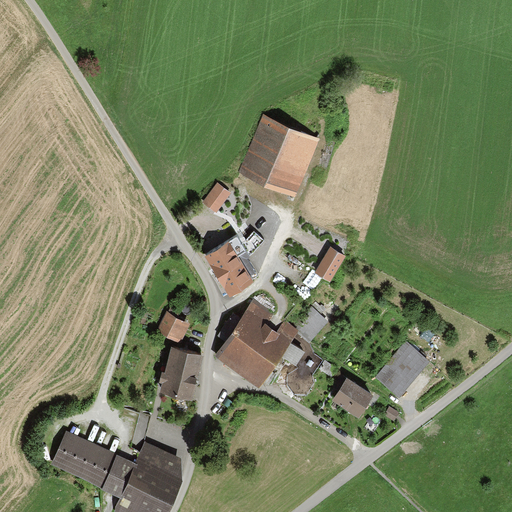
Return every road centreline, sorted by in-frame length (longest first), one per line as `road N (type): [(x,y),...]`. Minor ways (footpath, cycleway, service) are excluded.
road 1 (residential): [(28,0),(210,288),(215,310),(204,401),(171,511)]
road 2 (residential): [(511,344),(298,511)]
